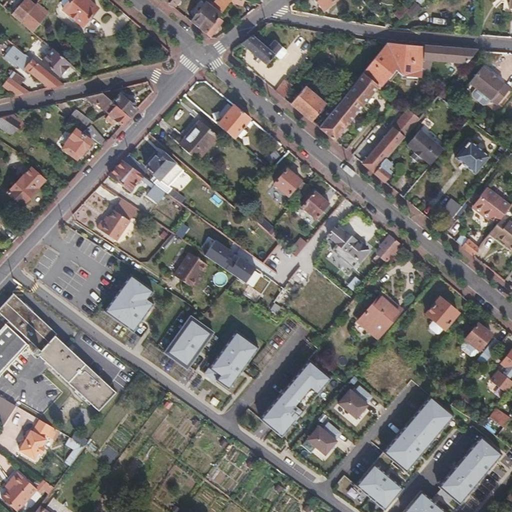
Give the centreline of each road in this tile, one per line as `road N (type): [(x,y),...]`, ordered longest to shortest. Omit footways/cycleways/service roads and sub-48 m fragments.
road 1 (residential): [(9,268),(345,511)]
road 2 (unclassified): [(206,58),(511,299)]
road 3 (residential): [(268,10),(393,36),(511,44)]
road 4 (unclassified): [(9,268),(177,89)]
road 5 (residential): [(0,109),(138,75),(177,89)]
